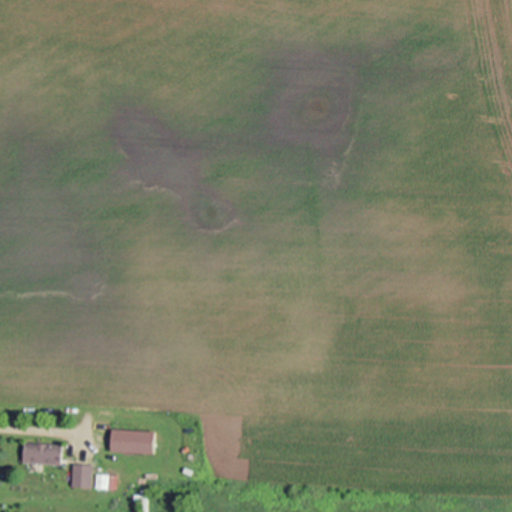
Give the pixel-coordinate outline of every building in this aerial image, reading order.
[(115,453),(116,431),(157,433),(157,456),(115,453)] [(66,445),(65,464),(26,462),(27,442),(66,445)] [(76,486),(77,466),(95,467),(94,486),(76,486)] [(110,490),(98,489),(98,475),(111,476),(110,490)] [(145,511),(145,490),(135,490),(134,511),(145,511)] [(150,491),(150,511),(143,511),(144,502),(136,502),(136,496),(144,496),(144,491),(150,491)]
